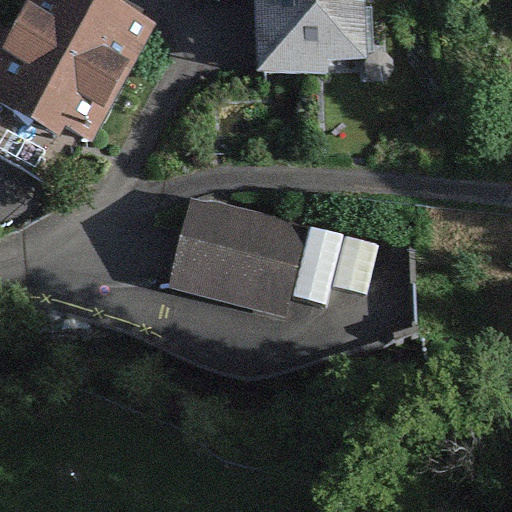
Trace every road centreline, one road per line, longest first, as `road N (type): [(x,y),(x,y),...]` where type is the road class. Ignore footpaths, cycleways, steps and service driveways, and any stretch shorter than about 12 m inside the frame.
road 1 (track): [(164,197),(253,181),(351,180),(511,197)]
road 2 (residential): [(0,255),(164,197)]
